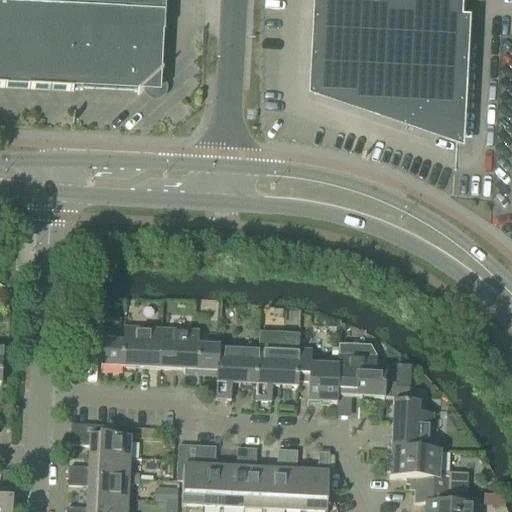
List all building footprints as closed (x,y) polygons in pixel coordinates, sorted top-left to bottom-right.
[(165,0),(0,0),(0,89),(73,93),(73,89),(138,92),(140,94),(138,96),(139,97),(163,75),(162,74),(160,76),(158,74),(160,36),(164,36),(165,0)] [(454,114),(453,143),(455,144),(462,0),(339,0),(339,16),(313,39),(314,41),(318,38),(315,96),(408,128),(426,112),(454,114)] [(100,371),(159,374),(161,331),(123,330),(122,344),(102,344),(100,371)] [(198,333),(161,331),(159,374),(216,376),(216,374),(217,374),(218,349),(197,348),(198,333)] [(218,348),(218,349),(217,374),(216,374),(216,376),(215,403),(230,404),(230,389),(255,390),(256,390),(258,350),(218,348)] [(258,350),(256,390),(255,390),(254,405),(270,406),(271,391),(296,392),(297,384),(296,384),(298,352),(258,350)] [(337,369),(336,369),(310,367),(310,353),(298,352),(296,384),(297,384),(308,385),(306,407),(336,408),(336,400),(336,398),(337,369)] [(337,358),(336,369),(337,369),(336,398),(336,400),(383,403),(383,401),(392,401),(394,401),(394,393),(395,387),(384,386),(384,375),(374,374),(375,360),(337,358)] [(395,387),(394,393),(394,401),(392,401),(392,405),(390,452),(428,454),(431,454),(433,417),(418,416),(419,406),(408,406),(409,380),(396,379),(395,387)] [(89,449),(88,460),(128,462),(129,440),(116,439),(116,430),(70,428),(69,448),(89,449)] [(174,484),(182,485),(181,508),(202,509),(205,450),(195,450),(194,469),(175,468),(174,484)] [(202,509),(222,510),(224,471),(213,470),(214,451),(205,450),(202,509)] [(224,471),(222,510),(243,511),(246,452),(236,452),(235,471),(224,471)] [(255,453),(246,452),(243,511),(258,511),(263,511),(265,473),(254,472),(255,453)] [(414,482),(414,494),(450,496),(466,496),(467,477),(439,475),(440,454),(431,454),(428,454),(390,452),(388,481),(414,482)] [(276,473),(265,473),(263,511),(283,511),(286,454),(277,454),(276,473)] [(283,511),(304,511),(306,475),(295,474),(296,455),(286,454),(283,511)] [(325,511),(328,474),(332,474),(332,458),(328,458),(328,456),(318,456),(317,475),(306,475),(304,511),(325,511)] [(127,482),(128,462),(88,460),(88,471),(68,470),(68,480),(127,482)] [(1,494),(0,493),(0,511),(11,511),(13,475),(2,474),(1,494)] [(126,502),(127,482),(68,480),(67,489),(87,490),(87,501),(126,502)] [(474,511),(474,509),(449,507),(450,496),(414,494),(413,507),(424,507),(423,511),(474,511)] [(125,511),(126,502),(87,501),(86,511),(66,511),(125,511)]
